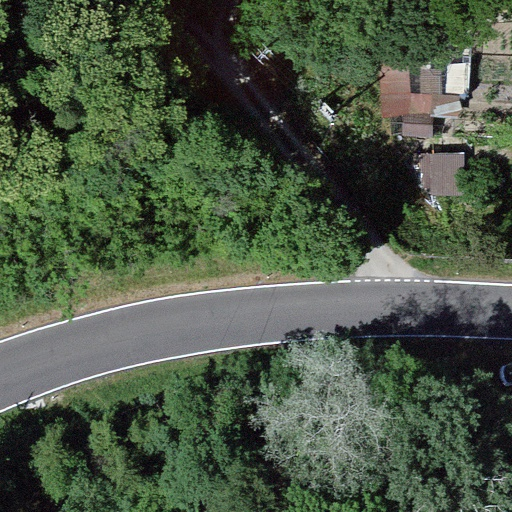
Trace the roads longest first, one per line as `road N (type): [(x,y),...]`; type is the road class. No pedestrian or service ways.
road 1 (tertiary): [(0,388),(82,351),(226,319),(404,307),(511,315)]
road 2 (track): [(236,0),(233,33),(404,307)]
